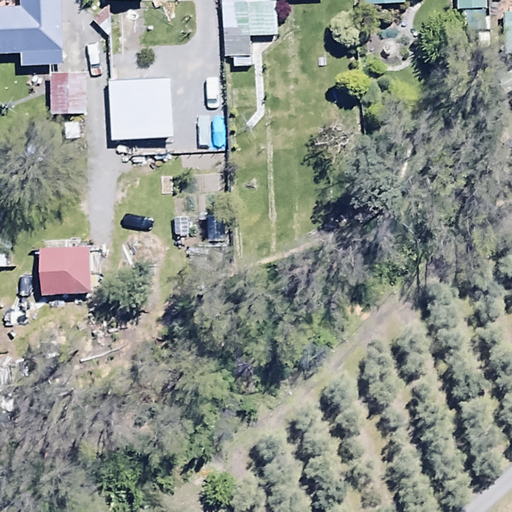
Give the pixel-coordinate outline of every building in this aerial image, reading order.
[(21,67),(64,66),(61,0),(20,0),(21,8),(0,8),(0,55),(20,54),(21,67)] [(275,36),(274,0),(221,0),(222,38),(226,38),(227,71),(247,71),(247,37),(275,36)] [(485,0),(455,0),(456,11),(486,10),(485,0)] [(138,6),(117,6),(117,41),(119,41),(119,52),(134,52),(134,40),(138,40),(138,6)] [(85,73),(50,74),(51,115),(85,115),(85,73)] [(39,251),(41,297),(90,294),(87,249),(39,251)]
